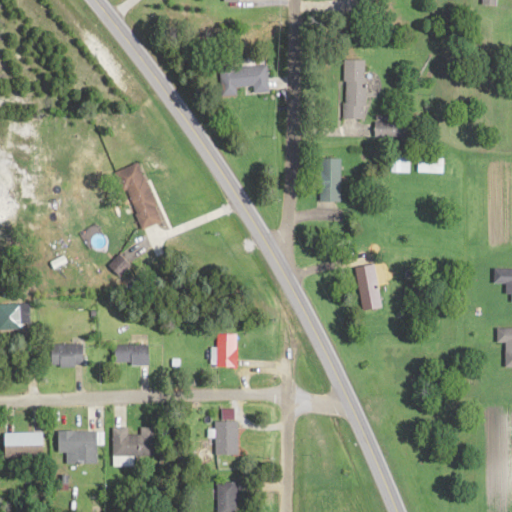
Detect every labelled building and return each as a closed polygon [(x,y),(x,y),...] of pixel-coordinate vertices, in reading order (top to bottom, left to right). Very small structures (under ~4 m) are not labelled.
[(484,0),(485,8),(498,9),(498,0),(484,0)] [(366,62),(345,62),(345,120),(366,120),(366,62)] [(224,70),(224,92),(253,91),(254,96),(270,95),(269,68),(224,70)] [(414,141),(414,126),(389,126),(389,134),(394,134),(394,141),(414,141)] [(410,176),(410,160),(394,160),(394,176),(410,176)] [(342,161),(322,161),(322,204),(342,204),(342,161)] [(444,161),(418,161),(418,176),(444,176),(444,161)] [(144,233),(164,225),(140,166),(120,174),(144,233)] [(383,311),(373,268),(356,272),(366,315),(383,311)] [(511,270),(494,270),(494,286),(507,286),(507,297),(511,297),(511,270)] [(0,333),(30,334),(30,308),(0,307),(0,333)] [(497,346),(506,346),(506,371),(511,370),(511,331),(497,331),(497,346)] [(238,371),(238,338),(218,338),(218,371),(238,371)] [(84,347),(54,347),(54,369),(84,369),(84,347)] [(150,367),(150,348),(116,348),(116,367),(150,367)] [(216,458),(238,458),(238,425),(216,425),(216,458)] [(155,459),(155,430),(142,430),(142,438),(130,438),(130,431),(114,431),(114,459),(155,459)] [(98,434),(60,434),(60,456),(67,456),(67,467),(98,467),(98,434)] [(7,436),(7,461),(45,461),(45,436),(7,436)] [(238,511),(238,485),(218,485),(217,511),(238,511)]
